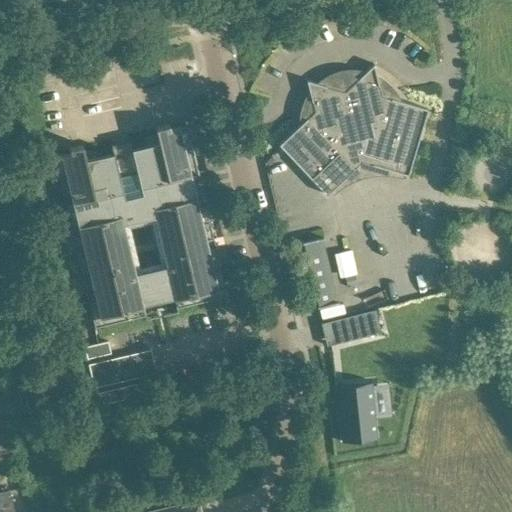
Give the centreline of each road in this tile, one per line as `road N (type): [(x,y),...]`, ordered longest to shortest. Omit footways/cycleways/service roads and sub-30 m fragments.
road 1 (residential): [(275,511),(293,425),(290,367),(203,11)]
road 2 (unclassified): [(0,38),(203,11)]
